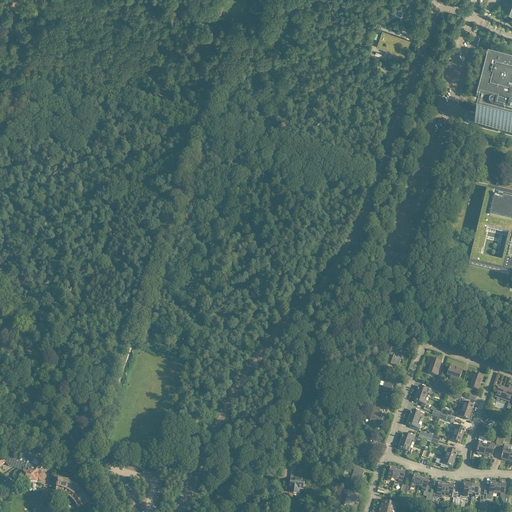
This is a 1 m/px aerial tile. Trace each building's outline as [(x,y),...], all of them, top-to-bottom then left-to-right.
[(224,5),(214,2),(211,11),(221,14),(224,5)] [(404,41),(381,33),(380,37),(381,38),(381,39),(380,38),(378,44),(377,44),(376,47),(377,47),(378,45),(395,51),(394,53),(404,57),(405,57),(404,57),(410,41),(404,39),(404,41)] [(476,97),(494,102),(501,104),(511,106),(511,61),(487,55),(476,97)] [(491,114),(481,111),(478,110),(475,122),(474,124),(511,134),(511,119),(506,118),(497,115),(495,115),(491,114)] [(511,194),(487,188),(469,265),(511,275),(511,194)] [(391,348),(389,353),(394,354),(393,356),(390,364),(397,367),(397,366),(398,367),(401,360),(402,360),(405,353),(405,352),(404,352),(392,348),(391,348)] [(429,358),(427,364),(432,366),(429,373),(436,376),(441,363),(440,362),(434,360),(429,358)] [(373,360),(371,365),(379,368),(381,362),(373,360)] [(451,366),(448,374),(452,376),(450,379),(458,382),(462,370),(456,368),(456,367),(451,366)] [(471,373),(470,379),(474,380),(472,388),(478,390),(483,377),(476,375),(476,374),(471,373)] [(382,377),(379,385),(383,386),(381,393),(390,396),(393,384),(390,383),(385,382),(386,379),(382,377)] [(499,386),(496,396),(501,397),(500,399),(509,402),(511,393),(511,386),(509,386),(508,390),(502,388),(502,387),(500,387),(499,387),(499,386)] [(418,391),(417,394),(426,397),(427,394),(430,395),(431,390),(427,388),(427,390),(422,388),(419,387),(418,390),(417,391),(418,391)] [(417,394),(414,401),(416,402),(417,403),(417,402),(422,404),(421,406),(425,407),(427,402),(424,401),(426,397),(417,394)] [(462,402),(460,405),(463,406),(462,410),(471,413),(472,409),(473,408),(473,406),(462,402)] [(371,416),(369,422),(373,423),(373,424),(380,426),(383,418),(381,418),(381,417),(382,412),(379,411),(375,410),(376,407),(372,406),(369,415),(371,416)] [(458,413),(457,416),(465,419),(465,420),(466,420),(468,420),(471,413),(462,410),(460,414),(458,413)] [(410,415),(409,418),(418,421),(419,422),(420,419),(422,419),(424,413),(420,412),(419,414),(412,411),(411,414),(410,414),(410,415)] [(409,418),(407,425),(409,426),(408,426),(410,427),(410,426),(413,427),(413,429),(419,431),(420,429),(419,429),(420,426),(421,426),(422,423),(419,422),(418,421),(409,418)] [(451,428),(450,432),(454,434),(462,437),(464,432),(464,433),(465,431),(464,431),(465,430),(462,429),(458,427),(459,426),(454,424),(452,429),(451,428)] [(450,436),(448,440),(457,443),(458,443),(460,444),(462,437),(454,434),(452,437),(450,436)] [(297,442),(299,441),(298,437),(297,435),(292,436),(293,437),(291,437),(292,443),(291,443),(292,447),(298,446),(297,442)] [(402,439),(401,442),(410,445),(411,441),(414,442),(415,439),(403,435),(402,438),(402,439)] [(479,437),(477,447),(478,447),(477,450),(477,452),(477,454),(484,455),(486,446),(488,439),(479,437)] [(364,441),(361,451),(367,454),(368,454),(370,454),(373,443),(370,442),(365,440),(364,441)] [(401,442),(398,449),(400,449),(400,450),(401,450),(410,453),(411,450),(409,449),(410,445),(401,442)] [(486,446),(484,455),(488,456),(488,457),(490,457),(491,457),(494,445),(491,444),(490,447),(486,446)] [(502,457),(501,459),(508,461),(511,446),(505,444),(502,456),(501,456),(501,457),(502,457)] [(442,446),(441,448),(445,449),(443,456),(445,457),(454,460),(456,456),(456,455),(457,453),(449,451),(450,449),(442,446)] [(20,470),(18,470),(17,470),(15,471),(14,473),(13,475),(13,477),(14,479),(15,480),(17,481),(23,482),(23,484),(28,483),(28,481),(37,481),(38,478),(38,474),(37,474),(37,472),(43,464),(42,464),(43,463),(42,462),(41,463),(40,462),(37,467),(32,463),(31,465),(5,456),(2,458),(2,459),(0,460),(0,464),(4,462),(5,461),(8,466),(20,470)] [(437,459),(435,463),(441,465),(440,467),(444,469),(445,467),(446,465),(449,466),(449,467),(450,467),(452,467),(454,460),(445,457),(444,461),(441,460),(437,459)] [(354,468),(351,480),(357,482),(357,483),(358,483),(359,483),(362,476),(364,472),(359,470),(354,468)] [(390,471),(387,479),(394,482),(398,470),(391,468),(390,469),(390,470),(390,471)] [(255,478),(261,481),(264,472),(258,470),(254,479),(255,479),(255,478)] [(304,479),(295,478),(296,471),(292,470),(289,490),(292,491),(292,493),(293,493),(294,494),(295,494),(296,493),(297,489),(303,489),(304,482),(304,479)] [(398,470),(394,482),(401,484),(405,472),(402,471),(401,470),(401,471),(398,470)] [(413,478),(411,487),(414,488),(415,485),(418,486),(421,477),(414,475),(414,477),(413,477),(413,478)] [(52,483),(53,491),(53,492),(53,493),(54,493),(54,494),(55,494),(56,494),(57,494),(58,494),(58,493),(59,492),(60,493),(61,493),(62,493),(63,494),(64,494),(66,495),(67,496),(69,497),(71,499),(73,501),(74,502),(75,503),(76,505),(77,507),(78,509),(87,506),(88,508),(91,507),(90,504),(91,504),(85,495),(86,494),(86,495),(86,494),(78,488),(78,487),(79,487),(69,482),(69,481),(70,481),(64,480),(65,477),(52,476),(52,477),(52,483),(51,482),(51,483),(52,483)] [(421,477),(418,486),(422,488),(422,490),(424,491),(423,495),(424,496),(427,497),(428,493),(429,487),(427,486),(429,480),(426,479),(426,478),(424,478),(421,477)] [(431,493),(429,501),(433,502),(434,497),(444,499),(444,497),(446,484),(439,483),(438,485),(438,486),(437,490),(435,489),(434,494),(431,493)] [(485,489),(484,495),(486,495),(485,499),(491,500),(493,493),(497,493),(498,484),(491,483),(490,485),(490,486),(490,488),(490,489),(485,489)] [(446,484),(444,497),(453,498),(452,505),(456,505),(457,497),(457,494),(452,493),(453,485),(450,485),(449,484),(449,485),(446,484)] [(455,510),(454,511),(458,511),(461,500),(463,498),(467,499),(467,494),(471,494),(472,484),(464,484),(464,486),(464,487),(464,496),(460,496),(460,498),(457,497),(456,505),(455,510)] [(498,484),(497,493),(500,494),(500,497),(504,498),(503,505),(507,506),(507,505),(508,503),(509,496),(504,495),(506,485),(502,485),(502,484),(501,484),(498,484)] [(37,508),(38,494),(16,492),(16,507),(18,507),(18,511),(24,511),(24,507),(37,508)] [(347,495),(343,508),(353,511),(355,505),(357,498),(347,495)] [(249,511),(253,503),(247,501),(248,498),(242,511),(249,511)] [(382,501),(380,508),(392,511),(394,504),(382,501)]
